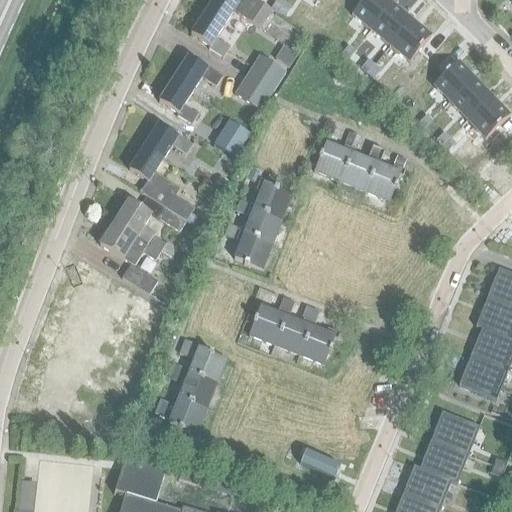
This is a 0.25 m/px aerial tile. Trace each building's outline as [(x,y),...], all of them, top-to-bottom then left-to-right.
[(383,0),(365,0),(350,18),(370,34),(392,7),(383,0)] [(277,1),(270,11),(277,15),(283,6),(277,1)] [(283,6),(277,15),(283,20),(290,10),(283,6)] [(392,7),(370,34),(389,50),(411,23),(392,7)] [(411,23),(389,50),(408,65),(430,39),(411,23)] [(276,58),(291,67),(299,55),(284,45),(276,58)] [(347,48),(340,58),(346,63),(354,54),(347,48)] [(169,80),(205,102),(219,80),(183,58),(169,80)] [(367,62),(360,71),(366,77),(373,68),(367,62)] [(457,64),(432,88),(449,106),(459,97),(474,82),(457,64)] [(373,68),(366,77),(372,82),(379,73),(373,68)] [(195,127),(209,105),(205,102),(169,80),(155,101),(195,127)] [(459,97),(449,106),(467,124),(476,115),(492,100),(474,82),(459,97)] [(242,83),(234,95),(259,112),(267,99),(242,83)] [(400,88),(392,103),(401,108),(410,93),(400,88)] [(476,115),(467,124),(484,142),(509,118),(492,100),(476,115)] [(417,127),(423,132),(431,124),(425,118),(417,127)] [(237,160),(252,135),(229,121),(214,146),(237,160)] [(139,149),(178,173),(192,150),(153,126),(139,149)] [(323,145),(310,179),(336,189),(338,184),(349,156),(353,157),(360,140),(347,135),(340,152),(325,146),(323,145)] [(435,144),(440,149),(449,141),(443,135),(435,144)] [(449,141),(440,149),(446,155),(454,146),(449,141)] [(338,184),(336,189),(360,200),(363,195),(374,166),(378,167),(383,154),(385,150),(372,145),(365,162),(353,157),(349,156),(338,184)] [(126,171),(165,195),(178,173),(139,149),(126,171)] [(363,195),(360,200),(387,211),(401,177),(403,178),(410,161),(397,155),(390,172),(378,167),(374,166),(363,195)] [(247,177),(242,190),(259,196),(254,209),(253,212),(281,223),(286,226),(297,199),(263,186),(264,184),(247,177)] [(237,202),(232,214),(249,221),(244,233),(243,237),(271,248),(276,251),(286,226),(281,223),(253,212),(254,209),(237,202)] [(127,204),(113,226),(160,255),(165,247),(153,239),(154,237),(143,230),(150,219),(127,204)] [(185,225),(165,212),(158,222),(178,235),(185,225)] [(113,226),(99,248),(130,268),(133,270),(142,256),(154,264),(160,255),(113,226)] [(227,227),(222,239),(239,246),(233,262),(232,263),(266,277),(276,251),(271,248),(243,237),(244,233),(227,227)] [(166,246),(160,255),(171,262),(176,253),(166,246)] [(179,267),(187,272),(191,265),(183,260),(179,267)] [(133,270),(130,268),(122,281),(148,298),(157,284),(133,270)] [(176,274),(177,281),(183,285),(189,275),(180,269),(176,274)] [(486,301),(511,311),(511,277),(497,272),(486,301)] [(98,278),(85,299),(119,321),(132,300),(98,278)] [(85,299),(72,319),(106,341),(119,321),(85,299)] [(258,309),(245,343),(271,354),(273,348),(284,320),(288,321),(295,304),(282,299),(275,316),(258,309)] [(511,344),(511,311),(486,301),(474,330),(480,332),(511,345),(511,344)] [(273,348),(271,354),(296,364),(298,358),(309,330),(313,331),(320,314),(307,309),(300,326),(288,321),(284,320),(273,348)] [(72,319),(59,340),(93,361),(106,341),(72,319)] [(298,358),(296,364),(322,374),(336,340),(338,341),(345,324),(332,319),(325,336),(313,331),(309,330),(298,358)] [(469,360),(506,375),(511,360),(511,344),(511,345),(480,332),(469,360)] [(181,340),(176,353),(193,360),(191,365),(188,372),(187,376),(216,387),(221,390),(231,363),(198,349),(198,347),(181,340)] [(495,403),(506,375),(469,360),(458,389),(495,403)] [(171,365),(166,378),(183,385),(178,397),(177,400),(206,412),(211,414),(221,390),(216,387),(187,376),(188,372),(171,365)] [(161,390),(156,403),(173,410),(168,422),(167,426),(166,427),(200,440),(211,414),(206,412),(177,400),(178,397),(161,390)] [(151,414),(147,426),(155,429),(159,418),(151,414)] [(430,443),(467,458),(478,430),(441,415),(430,443)] [(455,488),(467,458),(430,443),(418,472),(450,484),(450,486),(455,488)] [(303,449),(294,469),(337,488),(345,468),(303,449)] [(166,467),(126,455),(114,495),(125,498),(120,511),(190,511),(182,509),(181,511),(175,511),(154,506),(166,467)] [(492,469),(503,473),(506,466),(495,462),(492,469)] [(401,498),(435,511),(439,511),(450,486),(450,484),(418,472),(413,469),(401,498)] [(500,481),(503,473),(492,469),(489,476),(500,481)] [(208,478),(182,471),(179,482),(205,490),(208,478)] [(395,511),(435,511),(401,498),(395,511)]
